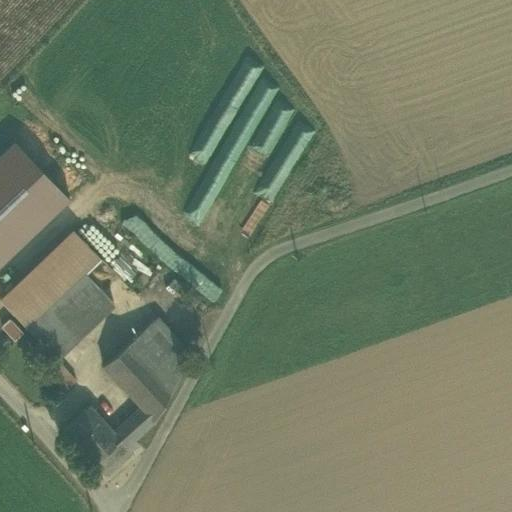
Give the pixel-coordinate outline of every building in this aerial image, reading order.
[(39,127),(68,154),(77,144),(68,136),(67,136),(48,118),(39,127)] [(15,139),(0,153),(0,264),(70,197),(15,139)] [(0,296),(0,298),(28,328),(86,273),(101,259),(72,228),(0,296)] [(171,246),(161,257),(203,295),(213,284),(171,246)] [(86,273),(28,328),(55,357),(113,301),(86,273)] [(156,316),(130,339),(173,385),(190,354),(156,316)] [(23,331),(9,317),(0,326),(14,340),(23,331)] [(102,364),(141,408),(153,420),(173,385),(130,339),(102,364)] [(40,370),(60,393),(76,379),(55,357),(40,370)] [(61,432),(100,475),(130,448),(127,445),(151,424),(153,420),(141,408),(115,432),(91,405),(61,432)]
